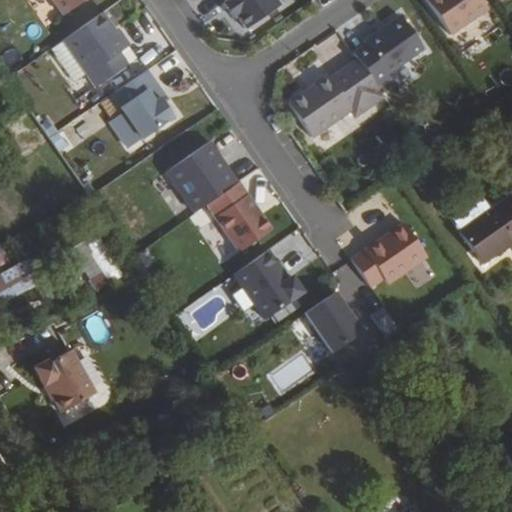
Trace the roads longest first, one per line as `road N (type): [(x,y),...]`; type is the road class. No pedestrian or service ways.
road 1 (residential): [(226,86),(311,212)]
road 2 (residential): [(226,86),(350,0)]
